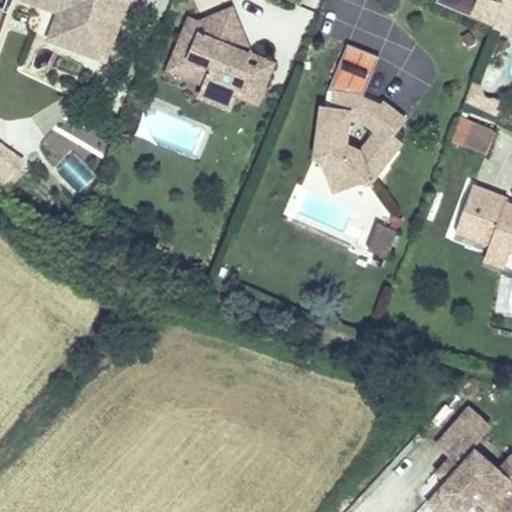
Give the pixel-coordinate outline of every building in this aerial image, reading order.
[(131,5),(132,0),(31,0),(63,12),(77,17),(74,27),(117,43),(126,18),(115,14),(121,1),(131,5)] [(451,0),(451,2),(501,21),(509,0),(451,0)] [(126,18),(131,5),(121,1),(115,14),(126,18)] [(192,14),(178,48),(199,58),(192,74),(207,81),(202,93),(231,105),(238,90),(248,95),(252,86),(263,91),(276,61),(253,51),(243,47),(240,38),(247,35),(235,5),(201,18),(192,14)] [(110,61),(117,43),(74,27),(77,17),(63,12),(53,39),(110,61)] [(362,159),(375,164),(414,131),(406,119),(418,111),(399,88),(391,95),(373,91),(369,80),(385,43),(351,29),(334,72),(346,77),(343,95),(333,93),(324,144),(336,148),(343,175),(362,159)] [(253,51),(247,35),(240,38),(243,47),(253,51)] [(178,48),(171,65),(192,74),(199,58),(178,48)] [(483,69),(475,89),(509,108),(511,103),(511,98),(507,96),(511,88),(502,83),(501,87),(490,80),(492,76),(483,69)] [(252,86),(248,95),(260,100),(263,91),(252,86)] [(484,112),(476,132),(498,142),(506,122),(484,112)] [(511,189),(487,181),(475,219),(495,228),(491,236),(500,239),(511,242),(511,189)] [(495,228),(475,219),(472,229),(491,236),(495,228)] [(511,259),(511,242),(500,239),(496,254),(511,259)] [(368,267),(383,274),(393,249),(379,243),(368,267)] [(494,422),(474,405),(453,429),(467,441),(456,453),(460,456),(450,468),(457,473),(452,479),(448,483),(449,492),(463,504),(472,504),(481,493),(502,511),(509,511),(511,509),(511,457),(504,467),(476,443),(494,422)] [(467,441),(453,429),(442,441),(456,453),(467,441)] [(450,468),(460,456),(456,453),(442,470),(452,479),(457,473),(450,468)] [(434,500),(448,511),(464,511),(472,504),(463,504),(449,492),(448,483),(434,500)]
